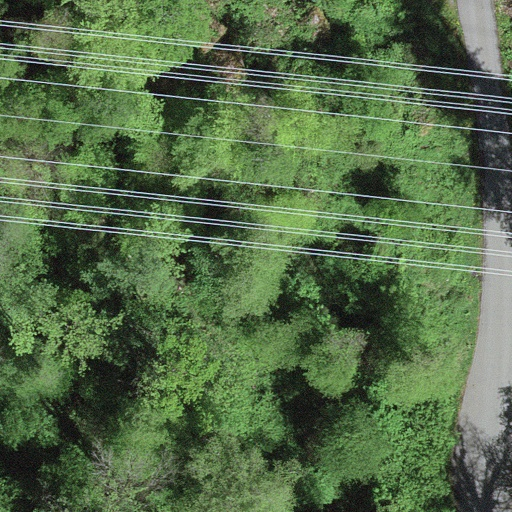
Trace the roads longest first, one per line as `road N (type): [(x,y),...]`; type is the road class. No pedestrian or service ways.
road 1 (unclassified): [(483,0),(511,308)]
road 2 (unclassified): [(511,328),(485,417),(487,511)]
